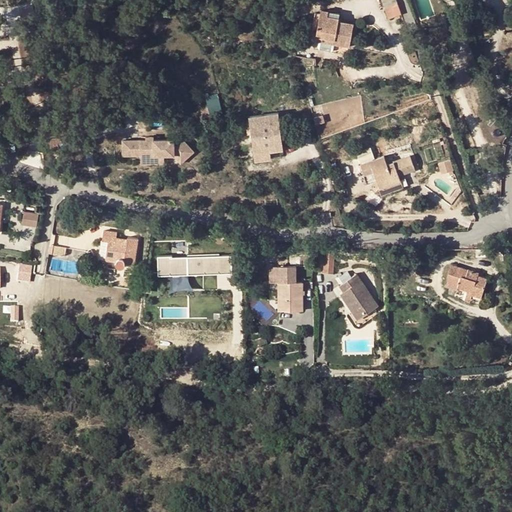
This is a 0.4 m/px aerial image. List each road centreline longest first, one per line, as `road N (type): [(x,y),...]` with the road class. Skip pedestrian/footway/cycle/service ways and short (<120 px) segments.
road 1 (residential): [(0,162),(124,206),(236,225),(402,239),(511,229)]
road 2 (track): [(511,382),(470,389),(227,386),(0,345)]
